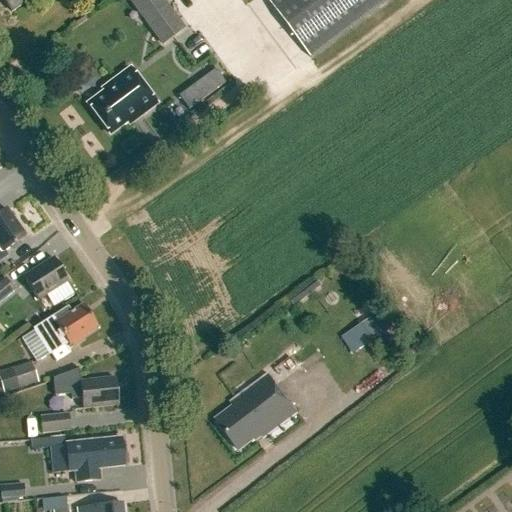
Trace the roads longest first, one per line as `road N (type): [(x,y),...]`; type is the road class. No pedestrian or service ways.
road 1 (residential): [(164,511),(142,339),(117,280),(0,114)]
road 2 (track): [(427,0),(83,232)]
